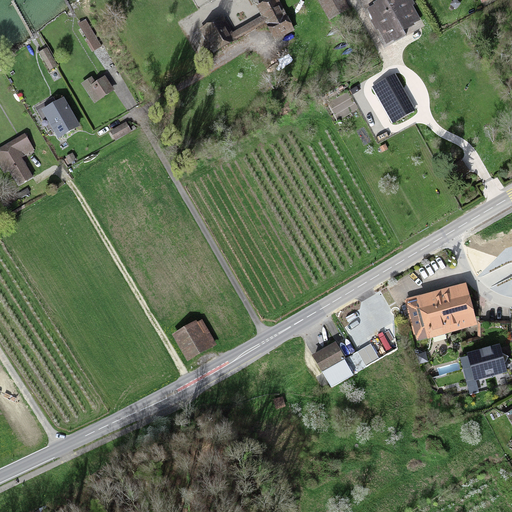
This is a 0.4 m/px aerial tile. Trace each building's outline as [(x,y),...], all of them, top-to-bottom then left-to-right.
[(292,30),(275,0),(273,0),(259,8),(275,39),(292,30)] [(319,0),(330,19),(348,9),(343,0),(319,0)] [(388,43),(404,34),(385,0),(386,1),(370,9),(388,43)] [(406,0),(385,0),(404,34),(402,29),(418,21),(406,0)] [(233,41),(221,19),(203,30),(215,51),(233,41)] [(79,25),(93,51),(101,47),(85,21),(79,25)] [(49,70),(56,66),(46,49),(39,53),(49,70)] [(393,123),(414,112),(393,76),(373,87),(393,123)] [(83,85),(94,101),(111,90),(104,80),(95,86),(92,80),(83,85)] [(63,100),(44,111),(59,137),(78,127),(63,100)] [(368,124),(374,121),(369,111),(363,115),(368,124)] [(125,125),(112,132),(116,139),(129,131),(125,125)] [(5,162),(0,165),(5,172),(9,170),(19,186),(32,178),(20,157),(33,149),(25,136),(14,142),(17,148),(1,157),(5,162)] [(458,180),(470,172),(462,159),(449,168),(458,180)] [(458,289),(408,303),(416,334),(456,324),(457,329),(473,324),(465,292),(459,293),(458,289)] [(176,336),(189,358),(214,344),(201,322),(176,336)] [(366,368),(357,352),(344,360),(335,345),(314,358),(331,388),(366,368)] [(498,348),(479,354),(480,358),(479,360),(476,358),(471,360),(464,367),(479,381),(482,377),(488,376),(497,381),(500,376),(499,373),(505,371),(503,366),(508,358),(500,353),(498,348)]
